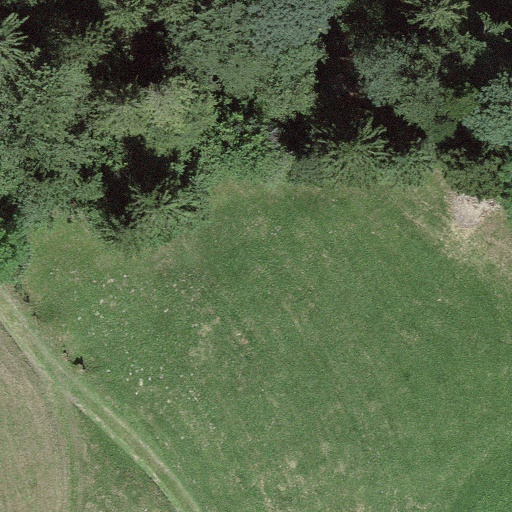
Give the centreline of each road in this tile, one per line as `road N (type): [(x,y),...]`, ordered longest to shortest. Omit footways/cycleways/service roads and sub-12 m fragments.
road 1 (track): [(0,316),(197,511)]
road 2 (track): [(72,511),(69,426),(40,355)]
